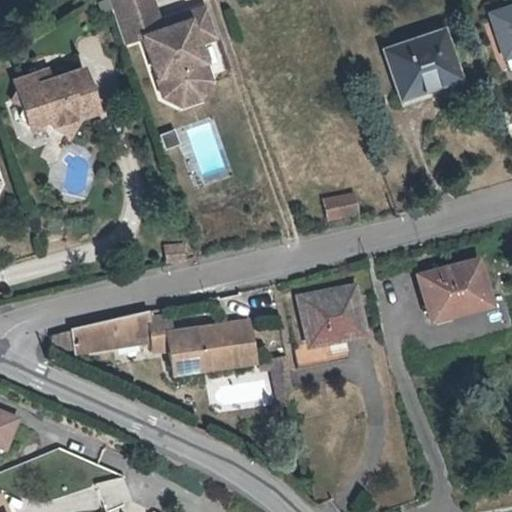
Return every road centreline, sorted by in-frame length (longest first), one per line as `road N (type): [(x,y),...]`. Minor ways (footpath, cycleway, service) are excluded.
road 1 (residential): [(0,341),(40,314),(298,259),(511,200)]
road 2 (residential): [(0,358),(142,422),(292,511)]
